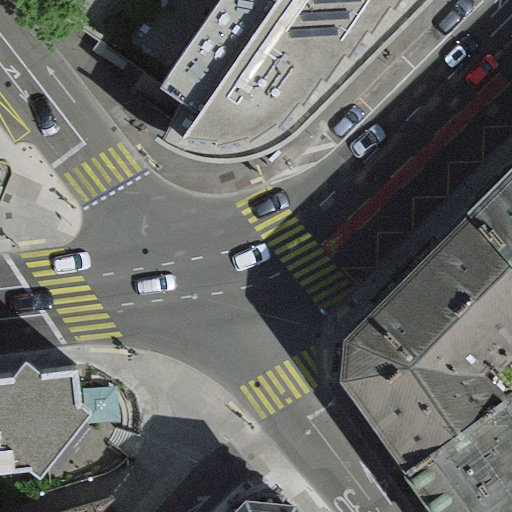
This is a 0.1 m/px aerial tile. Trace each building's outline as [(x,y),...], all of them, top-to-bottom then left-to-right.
[(220,0),(162,84),(201,111),(277,0),(220,0)] [(220,136),(186,133),(176,147),(212,155),(246,156),(275,147),(301,129),(430,0),(400,0),(397,6),(391,2),(372,29),(369,27),(351,52),(346,49),(327,77),(323,74),(305,101),(301,98),(283,125),(279,120),(250,138),(248,134),(219,141),(220,136)] [(277,0),(201,111),(186,133),(220,136),(219,141),(248,134),(250,138),(279,120),(283,125),(301,98),(305,101),(323,74),(327,77),(346,49),(351,52),(369,27),(372,29),(391,2),(397,6),(400,0),(277,0)] [(511,172),(473,211),(511,255),(511,172)] [(346,378),(409,467),(502,399),(506,396),(486,377),(479,369),(495,353),(502,359),(511,349),(511,255),(473,211),(349,335),(346,378)] [(16,372),(0,374),(0,469),(33,465),(45,473),(93,408),(83,400),(79,365),(44,369),(29,356),(16,372)] [(511,511),(511,412),(502,399),(409,467),(441,511),(511,511)] [(298,511),(295,506),(251,502),(241,511),(298,511)]
